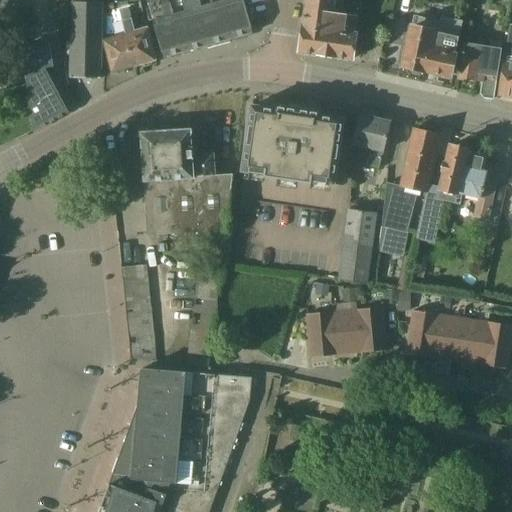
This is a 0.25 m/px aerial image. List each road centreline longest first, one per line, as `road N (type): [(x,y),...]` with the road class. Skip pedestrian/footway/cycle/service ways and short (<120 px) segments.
road 1 (unclassified): [(0,170),(142,92),(210,73),(279,70)]
road 2 (residential): [(16,480),(17,343),(0,212)]
road 3 (unclassified): [(511,122),(279,70)]
road 4 (residential): [(511,391),(282,369)]
